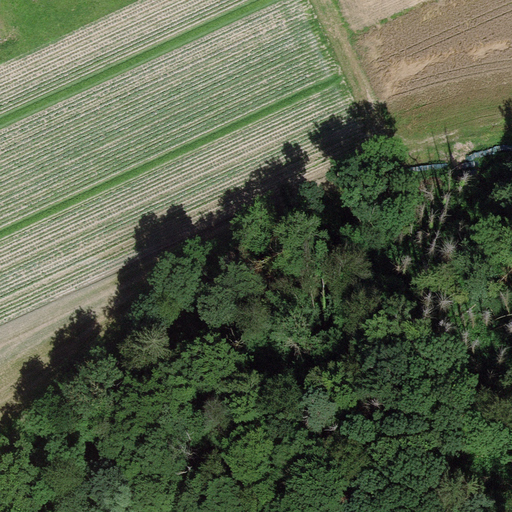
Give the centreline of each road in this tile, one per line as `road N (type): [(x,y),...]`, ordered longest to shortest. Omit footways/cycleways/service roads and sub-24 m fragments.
road 1 (track): [(0,450),(283,281),(421,212),(511,187)]
road 2 (track): [(421,212),(312,0)]
